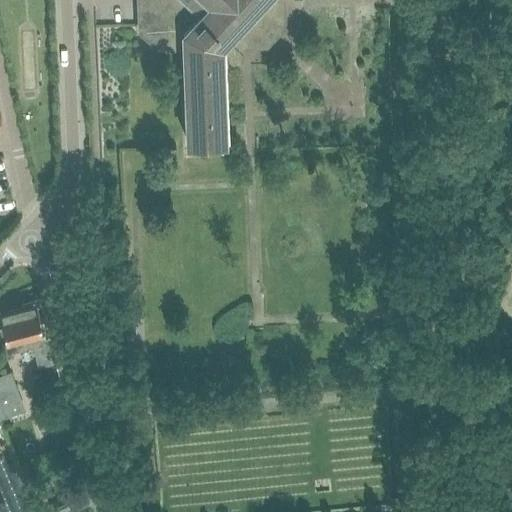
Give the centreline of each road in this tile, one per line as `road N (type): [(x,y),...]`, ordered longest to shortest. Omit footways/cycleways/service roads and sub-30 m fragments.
road 1 (unclassified): [(102,511),(35,228)]
road 2 (secondary): [(35,228),(61,199),(74,164),(66,0)]
road 3 (unknown): [(395,511),(389,390),(436,390)]
road 4 (residential): [(35,228),(0,66)]
road 5 (unknown): [(440,511),(436,390)]
